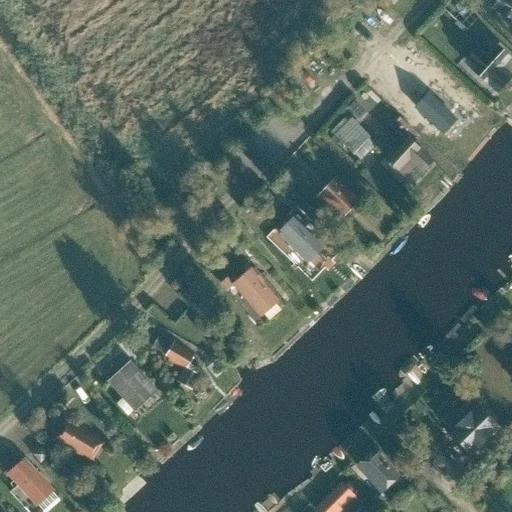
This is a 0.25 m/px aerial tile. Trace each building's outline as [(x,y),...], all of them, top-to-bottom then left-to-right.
[(511,74),(511,65),(482,39),(466,57),(500,88),(511,74)] [(450,98),(444,92),(422,116),(443,135),(465,111),(450,98)] [(380,135),(350,106),(331,126),(361,155),(380,135)] [(430,150),(406,126),(386,146),(409,171),(430,150)] [(366,199),(340,172),(318,194),(345,220),(366,199)] [(344,243),(301,201),(268,234),(312,276),(344,243)] [(287,298),(257,259),(234,276),(263,315),(287,298)] [(196,352),(176,335),(159,355),(179,371),(196,352)] [(161,391),(130,355),(107,375),(137,411),(161,391)] [(467,433),(460,440),(471,451),(490,432),(472,414),(460,426),(467,433)] [(100,454),(75,417),(50,434),(75,471),(100,454)] [(375,451),(362,463),(367,469),(364,472),(381,490),(397,476),(375,451)] [(32,511),(59,488),(26,452),(6,471),(16,481),(8,487),(31,511),(32,511)] [(338,483),(312,509),(314,511),(334,511),(350,496),(338,483)]
